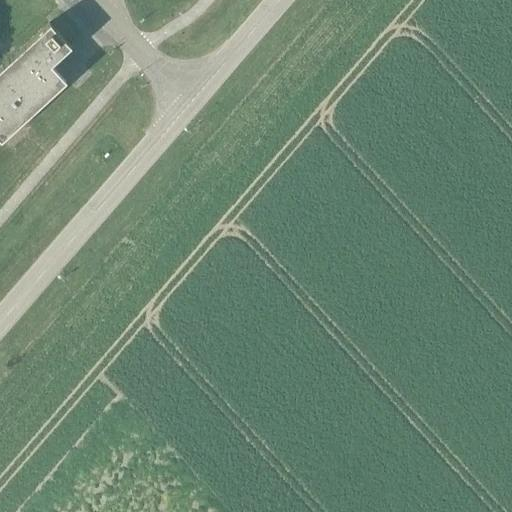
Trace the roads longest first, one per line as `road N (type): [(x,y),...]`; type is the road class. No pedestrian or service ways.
road 1 (tertiary): [(0,324),(190,105)]
road 2 (unclassified): [(190,105),(88,0)]
road 3 (tertiary): [(190,105),(282,0)]
